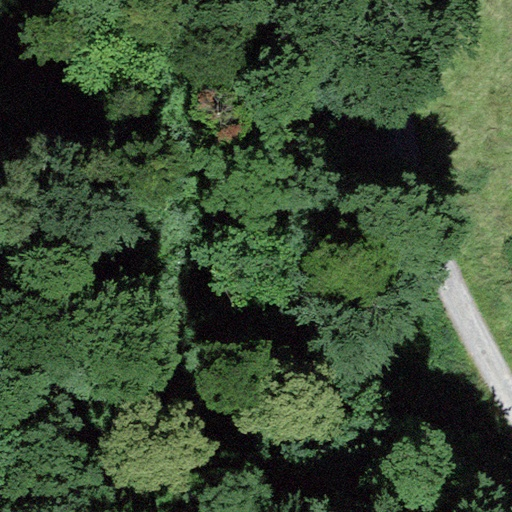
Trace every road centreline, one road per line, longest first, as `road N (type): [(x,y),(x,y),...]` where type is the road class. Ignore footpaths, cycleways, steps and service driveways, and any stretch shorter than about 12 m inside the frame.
road 1 (track): [(385,0),(393,162),(405,208),(434,275),(511,398)]
road 2 (track): [(273,0),(349,149),(393,162)]
